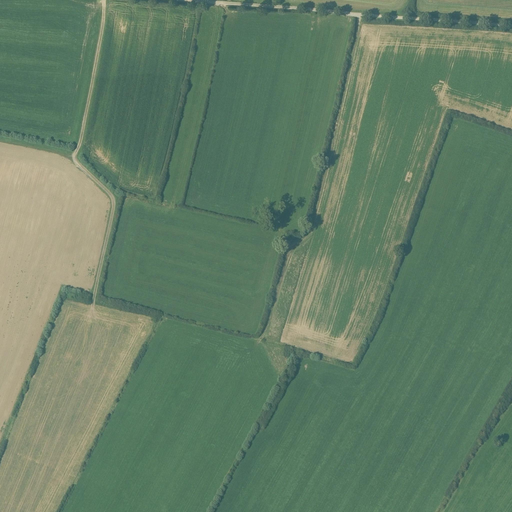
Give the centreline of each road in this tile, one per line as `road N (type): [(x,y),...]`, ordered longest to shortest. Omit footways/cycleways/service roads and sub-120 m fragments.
road 1 (unclassified): [(511,25),(183,0)]
road 2 (track): [(0,139),(74,154),(103,0)]
